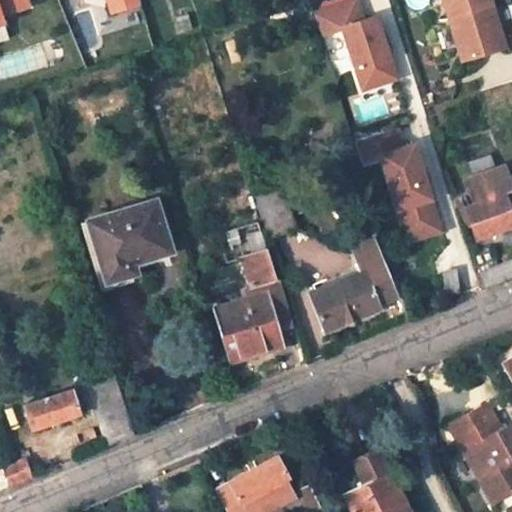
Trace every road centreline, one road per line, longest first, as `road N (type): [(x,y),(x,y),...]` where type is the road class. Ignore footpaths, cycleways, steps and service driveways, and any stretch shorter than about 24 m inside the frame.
road 1 (unclassified): [(15,511),(511,307)]
road 2 (unknown): [(459,511),(395,356)]
